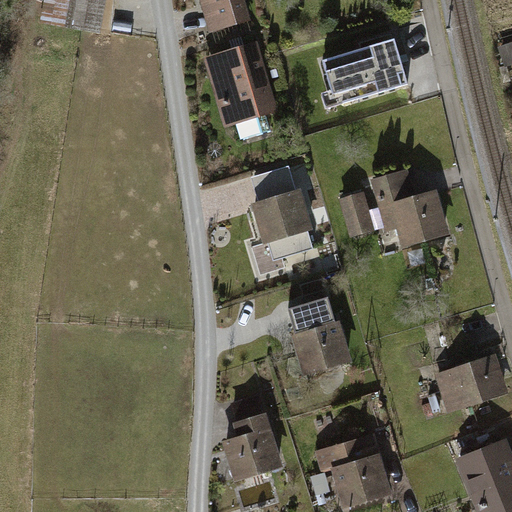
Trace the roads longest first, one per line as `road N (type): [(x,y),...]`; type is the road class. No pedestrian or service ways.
road 1 (residential): [(163,0),(205,278),(200,511)]
road 2 (residential): [(511,328),(430,0)]
